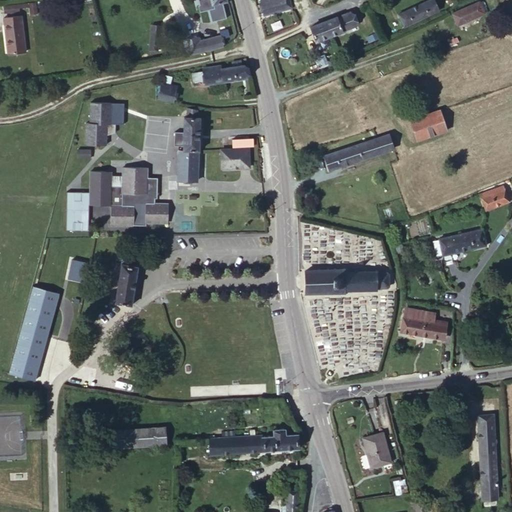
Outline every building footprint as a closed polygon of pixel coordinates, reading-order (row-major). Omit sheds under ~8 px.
[(215,10),(213,5),(211,0),(196,0),(199,13),(215,10)] [(400,16),(433,2),(432,0),(401,0),(395,3),(400,16)] [(481,5),(478,0),(462,0),(449,5),(454,17),(481,5)] [(32,15),(40,14),(38,2),(30,3),(32,15)] [(3,15),(22,13),(22,5),(2,6),(3,15)] [(325,22),(331,35),(361,23),(355,8),(325,22)] [(8,55),(27,52),(23,17),(4,19),(8,55)] [(147,49),(157,51),(162,26),(160,24),(160,20),(152,19),(147,49)] [(433,29),(431,19),(400,32),(403,42),(433,29)] [(314,42),(331,35),(325,22),(309,29),(310,32),(314,42)] [(223,48),(222,46),(220,37),(193,43),(195,54),(204,52),(223,48)] [(230,68),(225,68),(195,73),(190,74),(191,82),(198,81),(199,84),(244,77),(241,60),(229,62),(230,68)] [(195,73),(225,68),(224,63),(194,68),(195,73)] [(160,83),(154,87),(158,98),(171,102),(175,88),(160,83)] [(83,138),(102,139),(107,128),(114,128),(114,119),(111,119),(111,99),(89,99),(88,118),(84,118),(83,138)] [(196,114),(195,108),(187,105),(187,113),(185,114),(184,148),(181,148),(181,177),(198,178),(199,114),(196,114)] [(407,115),(412,137),(442,130),(437,108),(407,115)] [(384,135),(318,151),(322,165),(387,149),(384,135)] [(229,147),(231,166),(250,165),(248,146),(229,147)] [(222,167),(231,166),(229,147),(220,148),(222,167)] [(122,187),(123,195),(124,205),(111,207),(111,225),(168,223),(168,203),(157,203),(156,178),(148,178),(148,167),(121,167),(122,187)] [(91,209),(111,207),(124,205),(123,195),(122,187),(110,187),(109,174),(89,175),(91,196),(68,198),(71,236),(93,234),(91,209)] [(500,180),(475,189),(481,208),(507,199),(500,180)] [(434,253),(480,246),(477,228),(432,234),(434,253)] [(302,283),(343,283),(342,280),(374,280),(375,278),(384,278),(384,262),(375,262),(372,259),(341,261),(341,256),(301,257),(302,283)] [(71,257),(66,277),(82,281),(87,261),(71,257)] [(108,301),(123,304),(130,268),(116,265),(108,301)] [(397,323),(413,325),(416,305),(400,303),(397,323)] [(416,305),(413,325),(438,329),(439,315),(425,313),(426,307),(416,305)] [(9,373),(28,375),(34,336),(16,333),(9,373)] [(92,385),(130,384),(129,374),(91,375),(92,385)] [(269,399),(281,397),(277,388),(268,389),(269,399)] [(182,398),(182,405),(205,403),(204,396),(182,398)] [(480,415),(498,414),(498,406),(480,406),(480,415)] [(500,492),(498,414),(480,415),(483,493),(500,492)] [(113,442),(166,440),(165,425),(112,428),(113,442)] [(386,426),(365,432),(373,460),(394,455),(386,426)] [(208,451),(295,446),(294,431),(283,432),(282,427),(269,428),(269,432),(207,435),(208,451)] [(181,449),(193,450),(193,440),(181,438),(181,449)] [(274,511),(293,511),(294,497),(283,496),(282,508),(275,508),(274,511)] [(342,511),(340,502),(325,503),(324,508),(325,511),(342,511)]
